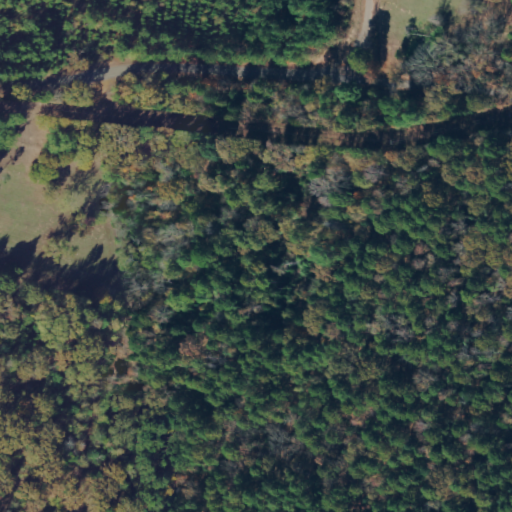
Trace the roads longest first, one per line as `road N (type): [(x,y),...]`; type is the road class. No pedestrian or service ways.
road 1 (residential): [(301,77),(191,67),(0,89)]
road 2 (residential): [(511,102),(301,77)]
